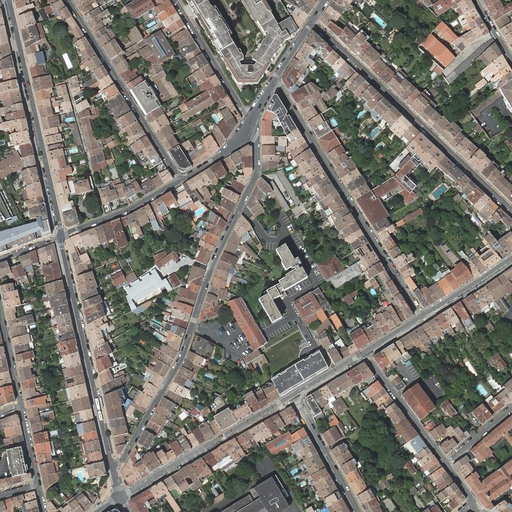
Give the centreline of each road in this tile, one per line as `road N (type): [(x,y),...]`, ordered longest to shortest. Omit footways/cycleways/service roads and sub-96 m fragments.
road 1 (residential): [(111,463),(123,457),(182,357),(204,283),(256,172),(250,121)]
road 2 (residential): [(272,82),(421,317)]
road 3 (residential): [(311,21),(511,211)]
road 4 (tertiary): [(59,236),(6,0)]
road 5 (tertiary): [(111,463),(59,236)]
road 6 (residential): [(67,0),(180,180)]
road 7 (secondary): [(292,395),(120,497)]
road 8 (residential): [(250,121),(175,0)]
road 9 (residential): [(445,463),(364,352)]
road 10 (tertiary): [(59,236),(180,180)]
road 11 (residential): [(292,395),(357,511)]
